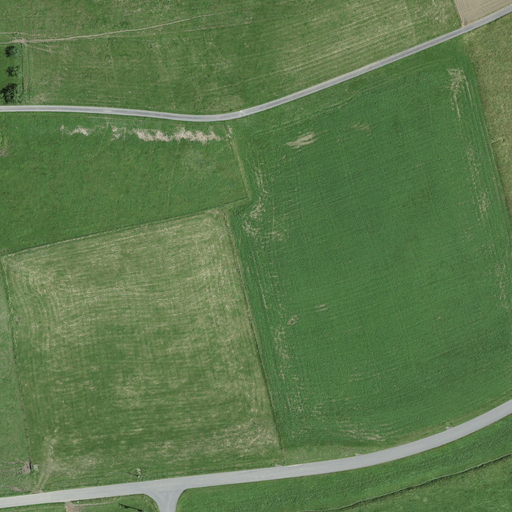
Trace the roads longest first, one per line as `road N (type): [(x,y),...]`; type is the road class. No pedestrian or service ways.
road 1 (unclassified): [(0,104),(217,115),(511,2)]
road 2 (unclassified): [(511,404),(434,440),(352,461),(0,500)]
